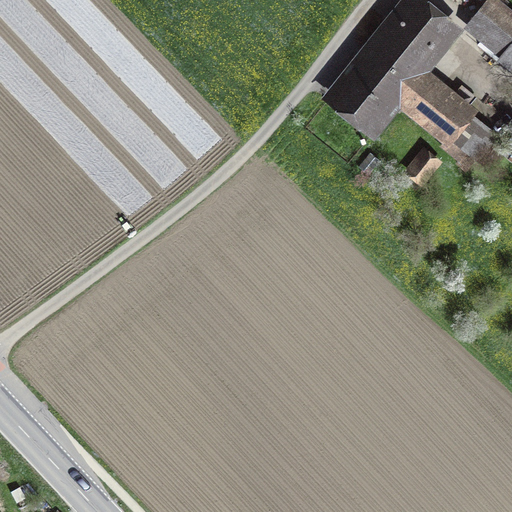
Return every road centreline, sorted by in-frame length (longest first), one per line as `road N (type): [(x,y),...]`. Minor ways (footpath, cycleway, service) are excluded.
road 1 (track): [(371,0),(297,95),(216,179),(0,345)]
road 2 (secondary): [(0,406),(97,511)]
